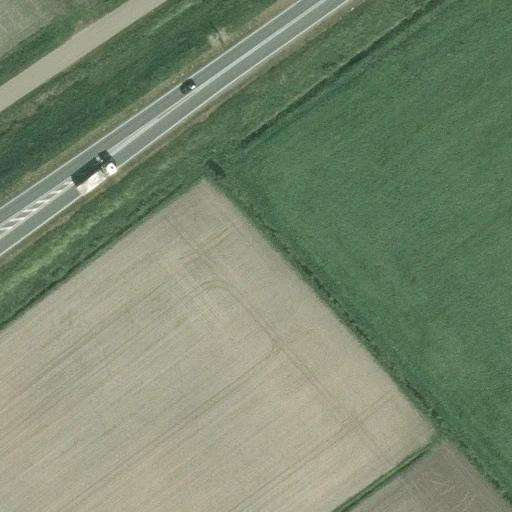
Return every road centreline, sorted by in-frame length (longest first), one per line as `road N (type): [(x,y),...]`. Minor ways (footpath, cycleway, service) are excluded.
road 1 (trunk): [(80,174),(327,0)]
road 2 (unclassified): [(0,92),(140,0)]
